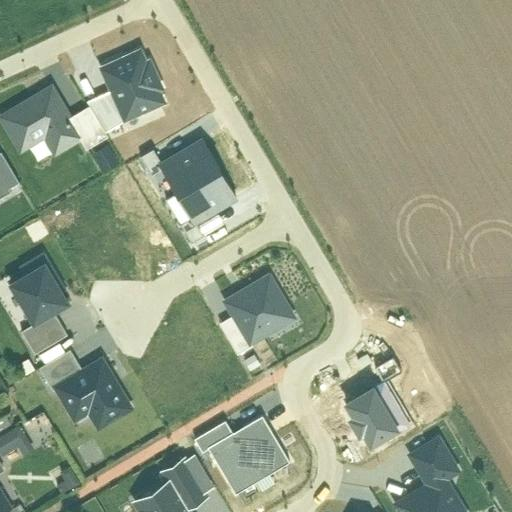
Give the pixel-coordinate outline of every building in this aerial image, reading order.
[(51,82),(0,112),(0,118),(19,151),(45,136),(56,155),(81,140),(85,146),(108,133),(88,100),(69,112),(51,82)] [(201,136),(158,162),(195,222),(238,195),(201,136)] [(0,194),(10,188),(8,186),(18,180),(0,149),(0,194)] [(44,257),(5,280),(31,323),(22,328),(35,350),(67,331),(55,310),(70,301),(44,257)] [(269,270),(222,298),(248,341),(295,314),(269,270)] [(98,427),(134,406),(103,352),(81,365),(70,346),(42,362),(74,418),(88,409),(98,427)] [(1,443),(9,458),(33,445),(25,430),(1,443)] [(391,499),(398,511),(468,511),(447,475),(460,467),(439,430),(406,449),(424,480),(391,499)] [(166,477),(131,499),(138,511),(192,511),(188,505),(208,491),(205,487),(213,482),(193,451),(184,457),(181,454),(160,467),(166,477)]
